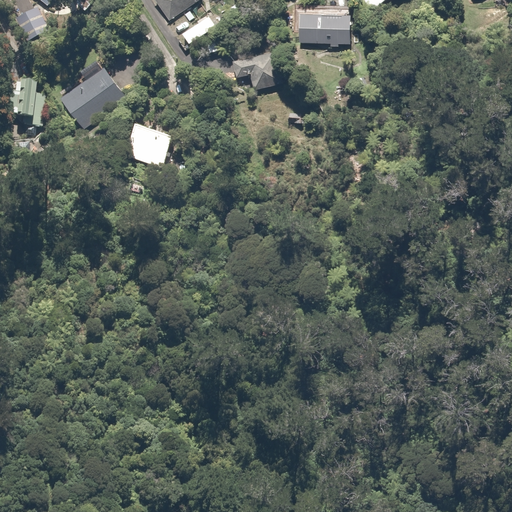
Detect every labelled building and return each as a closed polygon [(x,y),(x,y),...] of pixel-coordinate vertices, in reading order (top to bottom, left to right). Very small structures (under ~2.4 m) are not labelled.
[(41,0),(0,0),(28,20),(41,0)] [(184,11),(177,0),(148,0),(129,11),(142,35),(184,11)] [(379,0),(333,0),(346,20),(379,0)] [(173,24),(161,29),(166,40),(178,35),(173,24)] [(329,27),(277,25),(275,57),(300,58),(300,61),(309,61),(309,58),(328,59),(329,27)] [(186,35),(179,40),(187,51),(194,46),(186,35)] [(237,42),(212,41),(212,59),(236,60),(237,42)] [(248,67),(208,70),(209,91),(218,91),(220,106),(250,104),(248,67)] [(82,81),(74,72),(53,89),(58,95),(38,110),(64,143),(109,107),(86,79),(82,81)] [(0,144),(13,147),(23,93),(0,88),(0,144)] [(153,137),(117,123),(103,159),(138,173),(153,137)]
